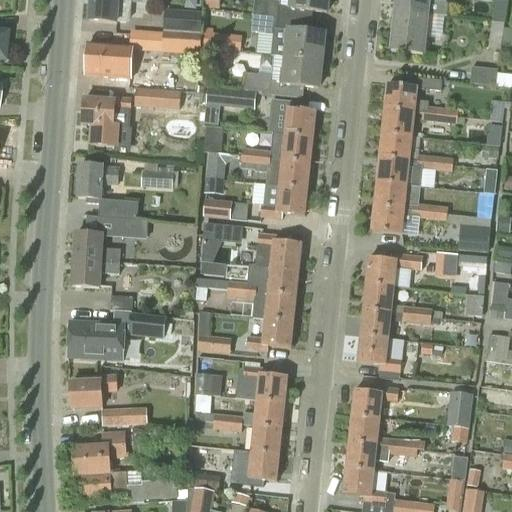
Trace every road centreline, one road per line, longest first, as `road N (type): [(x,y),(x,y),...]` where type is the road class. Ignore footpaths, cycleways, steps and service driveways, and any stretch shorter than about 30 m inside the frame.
road 1 (residential): [(311,511),(364,0)]
road 2 (tertiary): [(44,511),(38,380),(64,0)]
